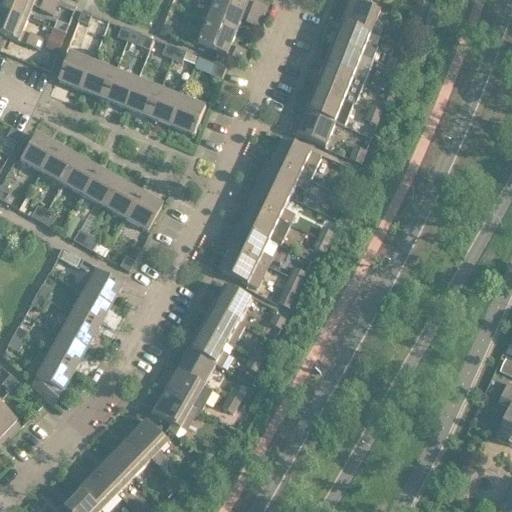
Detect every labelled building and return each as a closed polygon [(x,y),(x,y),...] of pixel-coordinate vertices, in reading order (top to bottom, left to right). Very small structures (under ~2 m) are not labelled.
[(62,18),(66,10),(56,6),(40,0),(2,0),(0,0),(0,9),(27,21),(32,7),(39,10),(39,12),(51,17),(53,14),(62,18)] [(40,0),(56,6),(66,10),(68,4),(58,0),(40,0)] [(213,0),(207,0),(199,20),(235,34),(240,20),(246,22),(245,25),(257,30),(262,19),(213,0)] [(247,3),(248,0),(213,0),(262,19),(266,8),(253,3),(252,6),(247,3)] [(345,0),(336,23),(341,25),(369,36),(377,39),(381,29),(379,24),(375,23),(379,13),(346,0),(345,0)] [(414,12),(425,15),(428,5),(417,2),(414,12)] [(21,34),(27,21),(0,9),(0,36),(38,52),(42,41),(29,36),(29,37),(21,34)] [(414,12),(411,23),(423,26),(425,15),(414,12)] [(70,41),(80,45),(87,28),(86,27),(91,17),(81,13),(77,24),(70,41)] [(235,34),(199,20),(190,44),(244,65),(248,54),(235,49),(234,50),(229,48),(235,34)] [(64,36),(67,27),(56,22),(52,31),(64,36)] [(173,29),(163,25),(159,35),(169,39),(173,29)] [(333,47),(372,63),(377,49),(366,45),(369,36),(341,25),(333,47)] [(116,39),(126,43),(130,32),(120,28),(116,39)] [(140,36),(130,32),(126,43),(136,47),(140,36)] [(50,35),(44,50),(55,54),(61,39),(50,35)] [(161,57),(171,61),(175,50),(165,46),(161,57)] [(324,69),(363,85),(372,63),(333,47),(324,69)] [(175,50),(171,61),(180,65),(185,54),(175,50)] [(57,83),(80,92),(92,64),(69,55),(57,83)] [(197,59),(195,66),(194,69),(205,73),(209,64),(197,59)] [(390,59),(386,68),(397,73),(401,63),(390,59)] [(114,73),(92,64),(80,92),(103,101),(114,73)] [(224,70),(215,66),(210,77),(220,81),(224,70)] [(397,73),(386,68),(382,78),(393,83),(397,73)] [(354,107),(363,85),(324,69),(315,92),(352,107),(354,107)] [(103,101),(125,110),(136,82),(114,73),(103,101)] [(159,91),(136,82),(125,110),(148,119),(159,91)] [(148,119),(170,128),(181,100),(159,91),(148,119)] [(315,92),(306,114),(334,125),(343,129),(352,107),(315,92)] [(170,128),(193,137),(204,109),(181,100),(170,128)] [(372,103),(368,113),(379,117),(383,107),(372,103)] [(291,135),(324,148),(334,125),(306,114),(300,112),(291,135)] [(379,117),(368,113),(364,123),(375,127),(379,117)] [(19,136),(9,130),(4,139),(14,145),(19,136)] [(17,162),(39,174),(54,148),(32,136),(17,162)] [(309,155),(282,142),(271,166),(309,184),(320,160),(309,155)] [(60,186),(75,160),(54,148),(39,174),(60,186)] [(361,163),(365,153),(354,149),(350,158),(361,163)] [(60,186),(81,198),(96,172),(75,160),(60,186)] [(271,166),(261,187),(288,200),(294,188),(304,193),(309,184),(271,166)] [(117,184),(96,172),(81,198),(102,210),(117,184)] [(335,183),(330,193),(341,198),(346,188),(335,183)] [(102,210),(123,222),(138,196),(117,184),(102,210)] [(251,208),(278,221),(290,227),(294,217),(283,212),(288,200),(261,187),(256,184),(249,199),(251,200),(248,207),(251,208)] [(341,198),(330,193),(326,203),(336,208),(341,198)] [(123,222),(145,234),(159,208),(138,196),(123,222)] [(280,248),(290,227),(278,221),(251,208),(241,230),(268,242),(280,248)] [(29,219),(38,225),(44,214),(35,209),(29,219)] [(53,219),(44,214),(38,225),(47,230),(53,219)] [(225,249),(230,252),(257,265),(267,270),(272,260),(262,255),(268,242),(241,230),(235,227),(225,249)] [(321,230),(317,240),(327,245),(332,235),(321,230)] [(71,243),(80,248),(86,238),(77,233),(71,243)] [(86,238),(80,248),(90,253),(95,243),(86,238)] [(327,245),(317,240),(312,249),(323,254),(327,245)] [(94,255),(102,260),(110,247),(102,242),(94,255)] [(60,250),(55,260),(76,271),(81,262),(60,250)] [(267,270),(257,265),(230,252),(219,274),(247,287),(253,274),(263,279),(267,270)] [(126,274),(132,264),(123,259),(117,269),(126,274)] [(300,286),(305,276),(293,270),(288,280),(300,286)] [(93,274),(80,296),(107,310),(119,288),(93,274)] [(288,280),(284,289),(296,295),(300,286),(288,280)] [(39,288),(34,297),(44,303),(49,294),(39,288)] [(224,288),(212,310),(238,325),(250,303),(224,288)] [(288,311),(296,295),(284,289),(276,305),(288,311)] [(95,331),(107,310),(80,296),(69,317),(95,331)] [(44,303),(34,297),(29,306),(39,312),(44,303)] [(197,329),(226,346),(233,349),(244,328),(238,325),(212,310),(201,331),(197,329)] [(279,331),(284,322),(274,316),(269,326),(279,331)] [(69,317),(57,338),(83,352),(95,331),(69,317)] [(223,353),(226,346),(197,329),(189,343),(193,345),(189,352),(215,367),(221,370),(229,356),(223,353)] [(16,330),(10,339),(21,345),(26,335),(16,330)] [(57,338),(45,359),(71,374),(83,352),(57,338)] [(16,354),(21,345),(10,339),(5,348),(16,354)] [(255,350),(250,359),(260,365),(265,356),(255,350)] [(189,352),(177,373),(203,388),(215,367),(189,352)] [(29,388),(51,409),(71,374),(45,359),(29,388)] [(260,365),(250,359),(245,369),(255,374),(260,365)] [(511,380),(511,368),(505,365),(500,375),(511,380)] [(177,373),(165,394),(191,409),(197,412),(200,414),(212,393),(203,388),(177,373)] [(15,385),(8,377),(0,385),(0,386),(7,393),(15,385)] [(511,388),(506,386),(498,405),(509,410),(495,440),(508,446),(508,447),(511,449),(511,447),(511,388)] [(232,392),(226,401),(237,407),(242,398),(232,392)] [(191,409),(165,394),(153,416),(179,431),(185,434),(197,412),(191,409)] [(237,407),(226,401),(221,410),(232,416),(237,407)] [(0,437),(1,436),(7,441),(18,430),(13,425),(13,424),(0,411),(0,437)] [(167,444),(146,423),(129,441),(150,462),(160,471),(167,463),(157,454),(167,444)] [(133,479),(150,462),(129,441),(112,458),(133,479)] [(207,450),(201,458),(210,465),(217,457),(207,450)] [(112,458),(95,475),(116,496),(133,479),(112,458)] [(210,465),(201,458),(195,467),(204,474),(210,465)] [(98,511),(100,511),(116,496),(95,475),(78,492),(98,511)] [(171,497),(179,490),(169,480),(161,488),(171,497)] [(98,511),(78,492),(61,510),(63,511),(98,511)]
